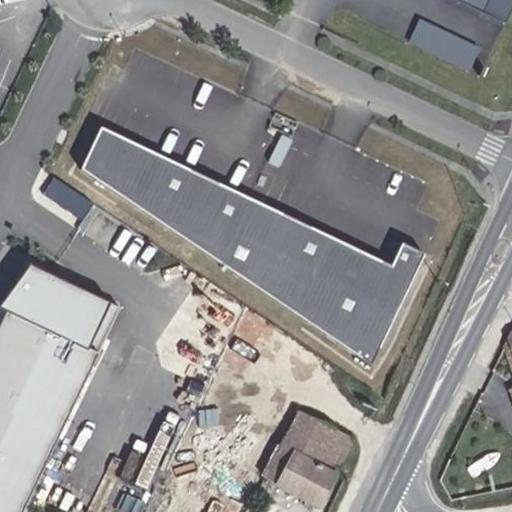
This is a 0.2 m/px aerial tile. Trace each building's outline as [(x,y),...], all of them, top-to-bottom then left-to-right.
[(511,0),(433,0),(511,37),(511,0)] [(486,78),(496,56),(438,28),(427,50),(486,78)] [(81,170),(372,365),(424,253),(401,243),(391,266),(100,128),(81,170)] [(0,511),(22,511),(120,309),(29,263),(27,263),(0,301),(0,511)] [(176,396),(150,456),(167,463),(192,403),(176,396)] [(244,465),(267,477),(281,485),(297,454),(336,476),(337,473),(355,439),(287,403),(268,436),(267,437),(262,434),(244,465)] [(210,443),(229,455),(243,430),(224,419),(210,443)] [(297,454),(281,485),(320,507),(336,476),(297,454)]
